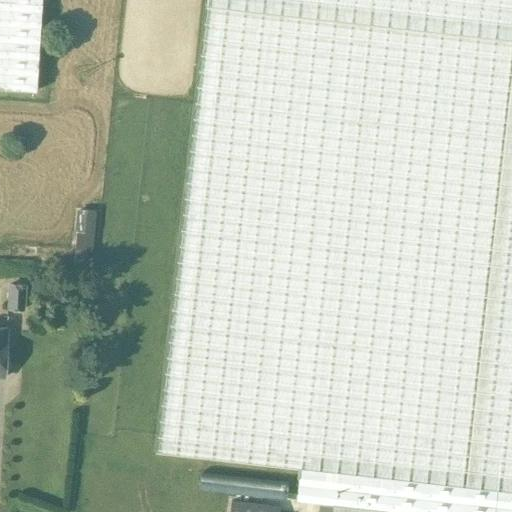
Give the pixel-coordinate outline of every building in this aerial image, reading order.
[(0,0),(0,90),(37,93),(42,0),(0,0)] [(511,511),(511,0),(207,0),(207,4),(157,451),(300,467),(296,499),(332,503),(330,511),(511,511)] [(81,210),(79,230),(93,231),(95,211),(81,210)] [(94,233),(77,231),(74,260),(91,262),(94,233)] [(24,309),(25,285),(10,284),(8,308),(24,309)] [(201,470),(199,488),(284,497),(286,479),(201,470)] [(229,511),(278,511),(279,506),(231,501),(229,511)]
